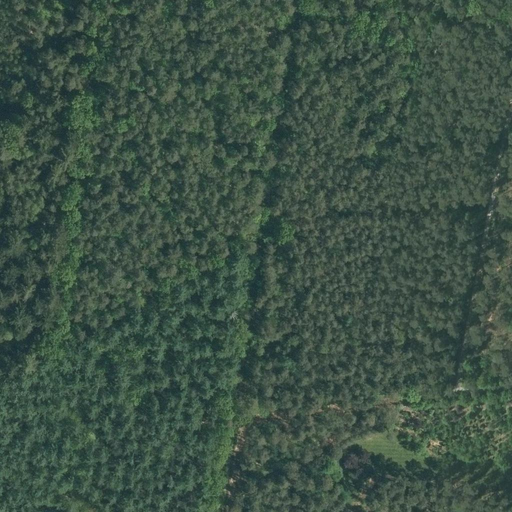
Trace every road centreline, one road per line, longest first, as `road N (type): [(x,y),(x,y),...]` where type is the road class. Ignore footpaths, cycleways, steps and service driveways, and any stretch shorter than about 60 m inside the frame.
road 1 (track): [(511,387),(259,416),(240,511)]
road 2 (track): [(511,91),(458,394)]
